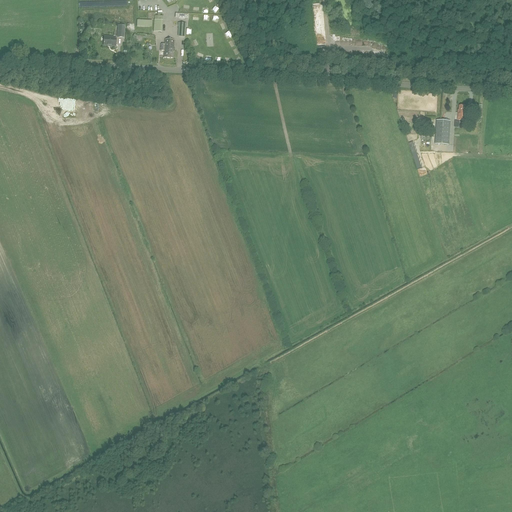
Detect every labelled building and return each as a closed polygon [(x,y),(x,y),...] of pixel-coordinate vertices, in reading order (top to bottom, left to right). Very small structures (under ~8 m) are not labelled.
[(161,20),(162,17),(155,17),(155,20),(154,20),(153,32),(162,33),(163,20),(161,20)] [(186,27),(186,24),(178,23),(178,26),(178,37),(185,37),(186,27)] [(116,46),(116,38),(104,37),(103,45),(116,46)] [(173,49),(174,40),(165,40),(165,45),(161,45),(160,51),(164,51),(164,58),(173,59),(173,52),(174,52),(175,50),(173,49)] [(481,118),(482,105),(479,105),(478,114),(477,114),(478,108),(473,107),(472,115),(473,115),(473,117),(481,118)] [(466,115),(467,106),(459,106),(459,110),(458,110),(457,121),(467,121),(467,115),(466,115)] [(449,145),(450,122),(437,121),(435,144),(449,145)] [(417,165),(421,164),(413,139),(409,141),(412,151),(413,151),(417,165)]
